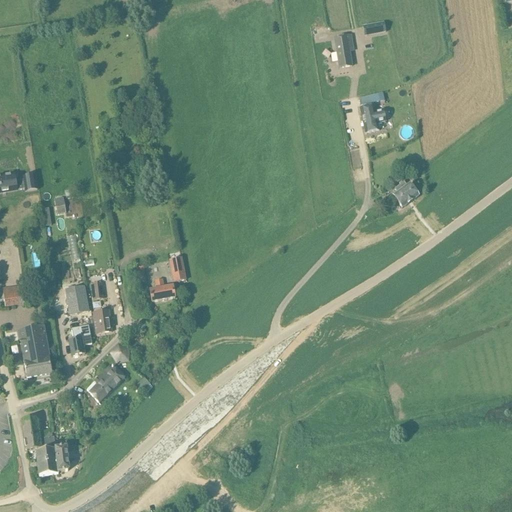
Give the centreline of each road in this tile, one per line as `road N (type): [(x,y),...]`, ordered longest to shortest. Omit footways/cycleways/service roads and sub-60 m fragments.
road 1 (unclassified): [(59,511),(111,479),(233,371),(511,182)]
road 2 (track): [(312,318),(295,346),(134,511)]
road 3 (residential): [(13,411),(69,388),(120,335)]
